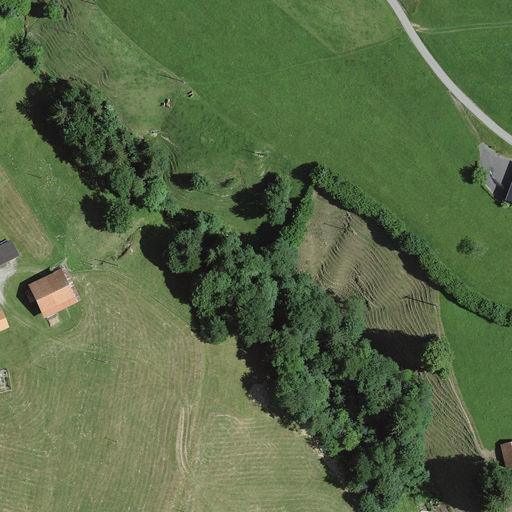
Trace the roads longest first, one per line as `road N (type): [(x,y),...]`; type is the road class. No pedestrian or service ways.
road 1 (track): [(184,465),(171,400),(148,372),(33,330),(0,295)]
road 2 (unclassified): [(511,140),(440,73),(391,0)]
